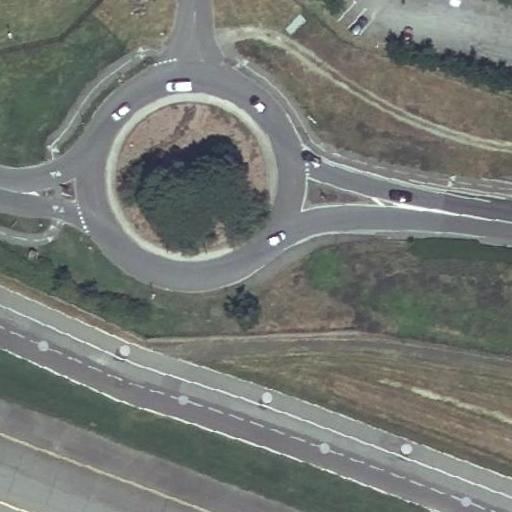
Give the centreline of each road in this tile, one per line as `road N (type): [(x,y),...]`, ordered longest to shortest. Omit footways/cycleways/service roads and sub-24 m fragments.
road 1 (secondary): [(287,156),(262,109),(217,81),(190,77),(134,96),(98,143)]
road 2 (secondary): [(109,231),(151,265),(205,273),(231,265),(272,230)]
road 3 (secondary): [(272,230),(332,215),(450,214)]
road 4 (secondary): [(450,214),(287,156)]
